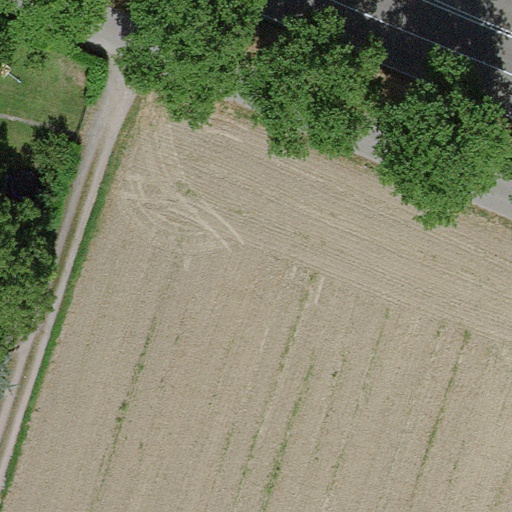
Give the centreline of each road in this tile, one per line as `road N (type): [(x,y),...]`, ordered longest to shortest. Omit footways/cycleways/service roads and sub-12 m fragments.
road 1 (track): [(133,37),(0,451)]
road 2 (primary): [(342,0),(511,70)]
